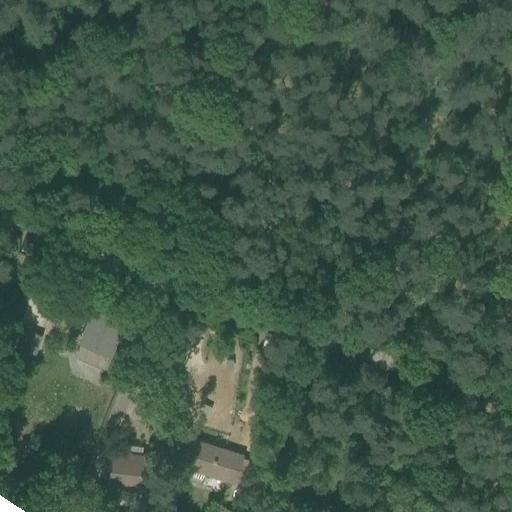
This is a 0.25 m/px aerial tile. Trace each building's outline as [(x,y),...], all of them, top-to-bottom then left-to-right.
[(25,301),(7,350),(31,358),(40,336),(37,335),(48,309),(25,301)] [(73,357),(101,368),(106,355),(109,356),(125,321),(92,307),(77,342),(80,343),(73,357)] [(7,403),(27,404),(27,389),(7,388),(7,403)] [(235,482),(247,485),(255,461),(243,457),(244,454),(197,440),(188,470),(193,471),(191,476),(201,480),(203,475),(234,484),(235,482)] [(137,492),(139,492),(144,454),(141,454),(142,447),(114,443),(113,450),(111,449),(106,488),(109,488),(107,502),(135,506),(137,492)] [(167,501),(180,501),(180,482),(167,482),(167,501)]
